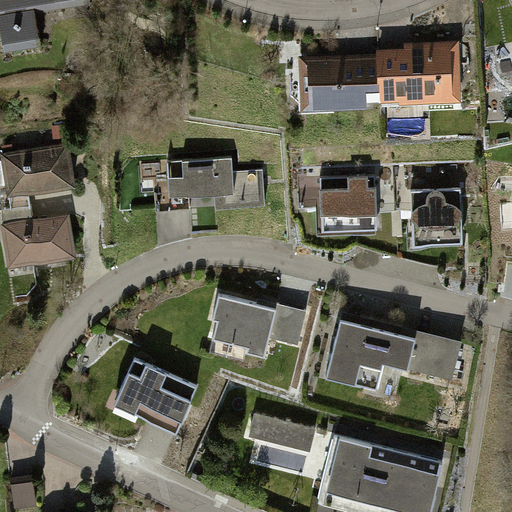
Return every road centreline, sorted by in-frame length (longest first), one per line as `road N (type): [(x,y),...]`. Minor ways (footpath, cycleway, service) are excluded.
road 1 (residential): [(16,417),(59,337),(116,284),(172,257),(275,256),(511,316)]
road 2 (residential): [(16,417),(213,511)]
road 3 (residential): [(261,0),(310,9),(393,0)]
